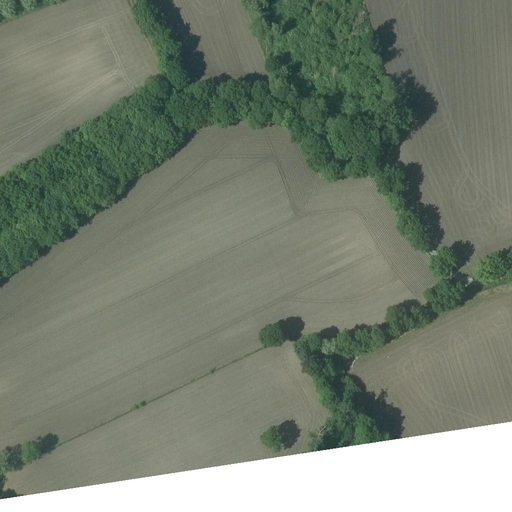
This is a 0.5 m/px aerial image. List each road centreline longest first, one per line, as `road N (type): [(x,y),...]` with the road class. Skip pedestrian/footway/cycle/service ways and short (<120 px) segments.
road 1 (unclassified): [(186,108),(267,107),(295,116),(364,156),(456,277),(477,282),(511,273)]
road 2 (track): [(468,281),(368,337),(304,342)]
road 3 (track): [(186,108),(133,0)]
